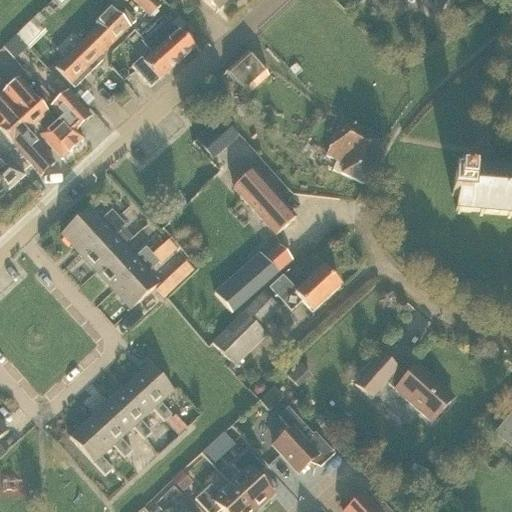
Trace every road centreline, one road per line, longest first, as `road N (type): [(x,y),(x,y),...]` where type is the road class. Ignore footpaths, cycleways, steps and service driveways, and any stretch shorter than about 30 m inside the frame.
road 1 (residential): [(18,235),(277,0)]
road 2 (residential): [(0,375),(40,420),(121,346),(18,235)]
